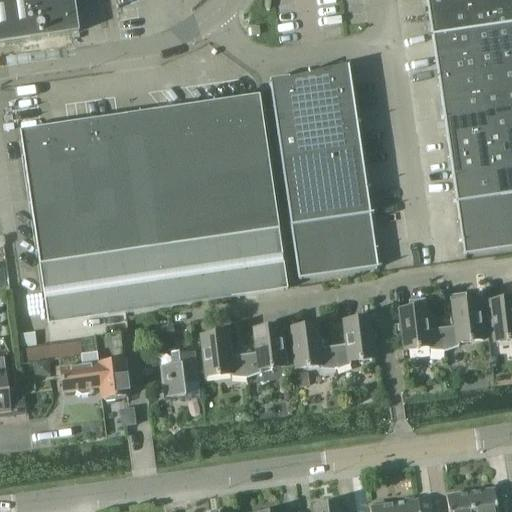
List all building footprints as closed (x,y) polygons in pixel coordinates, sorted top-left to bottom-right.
[(0,0),(0,44),(78,33),(73,0),(0,0)] [(511,0),(425,0),(432,36),(511,24),(511,0)] [(438,78),(511,67),(511,24),(432,36),(438,78)] [(252,36),(260,35),(259,27),(251,28),(252,36)] [(269,86),(270,86),(277,136),(357,124),(348,67),(349,67),(349,66),(289,80),(289,78),(269,81),(270,85),(269,85),(269,86)] [(511,110),(511,67),(438,78),(444,120),(511,110)] [(183,108),(139,114),(168,307),(287,290),(260,106),(258,106),(257,99),(184,110),(183,108)] [(511,110),(444,120),(453,179),(511,170),(511,110)] [(48,325),(168,307),(139,114),(95,121),(96,123),(22,133),(23,141),(21,141),(48,325)] [(346,192),(366,189),(357,124),(277,136),(287,201),(290,227),(295,255),(374,243),(370,215),(350,218),(346,192)] [(511,170),(453,179),(456,203),(511,194),(511,170)] [(366,189),(346,192),(350,218),(370,215),(366,189)] [(511,248),(511,194),(456,203),(464,256),(511,248)] [(298,280),(378,268),(374,243),(295,255),(298,280)] [(449,297),(453,328),(441,330),(444,353),(459,348),(458,345),(484,342),(479,301),(467,302),(466,294),(449,297)] [(429,352),(444,353),(441,330),(429,332),(425,300),(408,302),(409,310),(398,312),(403,352),(429,349),(429,352)] [(511,300),(487,304),(493,344),(511,341),(511,300)] [(345,347),(333,348),(336,372),(350,367),(350,364),(376,360),(370,319),(342,323),(345,347)] [(321,367),(321,371),(336,372),(333,348),(321,350),(317,326),(289,330),(295,371),(321,367)] [(161,328),(163,339),(175,337),(173,327),(161,328)] [(252,331),(256,355),(243,356),(247,380),(261,375),(260,372),(286,368),(281,327),(252,331)] [(232,378),(247,380),(243,356),(231,358),(228,334),(199,338),(205,379),(231,375),(232,378)] [(51,373),(47,343),(26,346),(31,376),(51,373)] [(200,399),(194,354),(179,356),(178,353),(170,354),(172,367),(160,369),(165,400),(185,397),(186,401),(200,399)] [(87,394),(92,391),(100,390),(97,367),(98,367),(97,356),(59,361),(63,394),(76,393),(81,395),(87,394)] [(2,360),(0,360),(0,414),(9,413),(2,360)] [(123,363),(98,367),(97,367),(100,390),(101,401),(103,401),(107,403),(115,402),(117,399),(128,397),(123,363)] [(307,377),(297,378),(298,389),(308,388),(307,377)] [(470,495),(472,511),(496,511),(493,492),(470,495)] [(472,511),(470,495),(446,499),(448,511),(472,511)] [(404,505),(394,507),(395,511),(419,511),(418,503),(415,503),(414,501),(404,502),(404,505)] [(343,511),(342,503),(315,507),(315,511),(343,511)]
